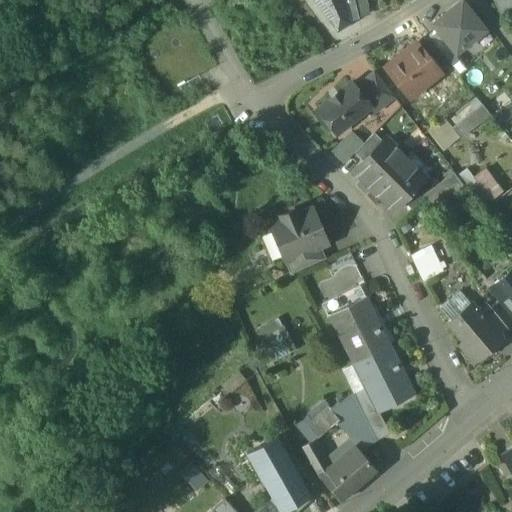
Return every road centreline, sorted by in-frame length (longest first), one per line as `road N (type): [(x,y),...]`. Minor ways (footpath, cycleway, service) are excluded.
road 1 (residential): [(253,96),(389,245),(470,422)]
road 2 (residential): [(431,0),(253,96)]
road 3 (residential): [(470,422),(362,511)]
